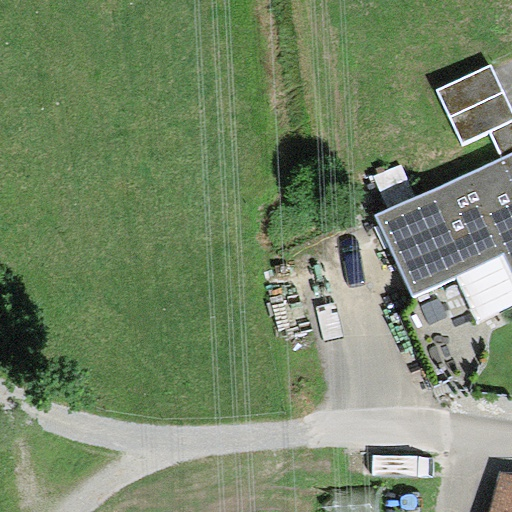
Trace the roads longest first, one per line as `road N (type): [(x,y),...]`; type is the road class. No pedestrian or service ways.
road 1 (track): [(457,426),(380,424),(176,442)]
road 2 (track): [(0,390),(20,406),(126,437),(176,442)]
road 3 (track): [(45,511),(52,494),(176,442)]
